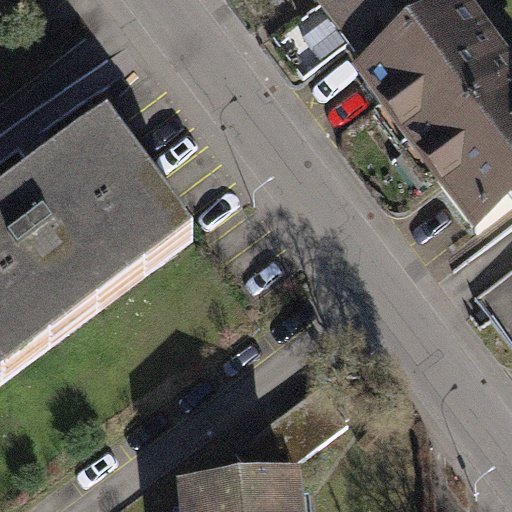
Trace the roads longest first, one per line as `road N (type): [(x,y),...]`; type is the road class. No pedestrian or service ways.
road 1 (residential): [(384,290),(88,511)]
road 2 (tertiary): [(161,0),(384,290)]
road 3 (tertiary): [(384,290),(511,469)]
